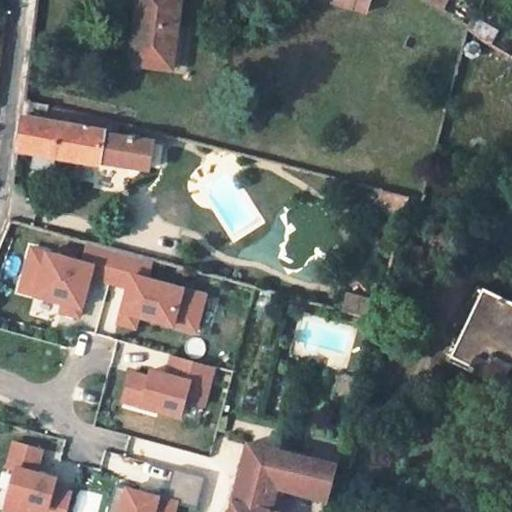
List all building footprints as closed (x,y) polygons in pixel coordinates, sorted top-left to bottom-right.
[(181,0),(139,0),(135,37),(146,38),(142,65),(172,70),(181,0)] [(326,0),(367,12),(371,0),(326,0)] [(441,10),(446,0),(428,0),(428,2),(441,10)] [(131,64),(142,65),(146,38),(135,37),(131,64)] [(478,44),(472,42),(470,43),(466,47),(466,52),(470,57),(475,57),(478,56),(480,53),(481,51),(481,47),(478,44)] [(18,149),(100,164),(101,159),(115,162),(119,134),(121,122),(108,119),(106,131),(51,121),(53,105),(31,99),(29,117),(22,116),(18,149)] [(149,167),(154,139),(119,134),(115,162),(149,167)] [(386,215),(404,221),(411,197),(381,189),(375,211),(386,215)] [(381,231),(399,237),(404,221),(386,215),(381,231)] [(84,259),(31,246),(21,287),(64,299),(62,309),(80,314),(91,274),(109,278),(118,248),(88,240),(84,259)] [(118,248),(109,278),(130,284),(122,321),(136,326),(139,315),(195,329),(204,294),(148,277),(151,258),(118,248)] [(511,300),(484,288),(449,360),(502,385),(511,366),(511,365),(511,300)] [(214,366),(173,355),(167,377),(164,381),(132,373),(124,401),(181,416),(185,400),(204,404),(214,366)] [(356,395),(360,381),(344,377),(340,391),(356,395)] [(7,498),(22,502),(19,511),(66,511),(72,493),(52,488),(55,478),(35,472),(41,450),(14,443),(7,466),(16,468),(10,490),(7,498)] [(276,486),(328,499),(337,464),(250,443),(230,511),(275,511),(269,510),(276,486)] [(173,469),(165,499),(115,485),(109,506),(122,510),(121,511),(173,511),(176,502),(196,508),(204,477),(173,469)] [(7,498),(10,490),(1,488),(0,493),(0,504),(5,506),(4,510),(10,511),(19,511),(22,502),(7,498)]
